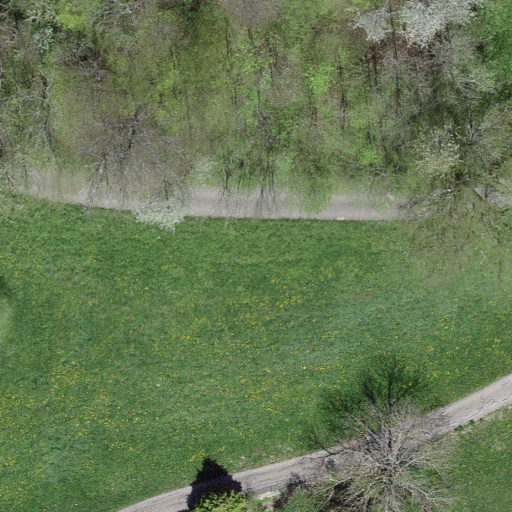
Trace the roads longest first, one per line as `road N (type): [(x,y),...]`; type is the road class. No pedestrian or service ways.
road 1 (track): [(0,176),(97,196),(250,206),(483,192),(511,182)]
road 2 (residential): [(154,511),(395,439),(511,384)]
